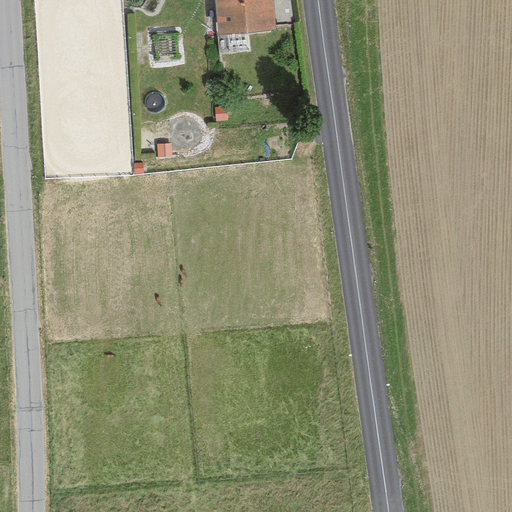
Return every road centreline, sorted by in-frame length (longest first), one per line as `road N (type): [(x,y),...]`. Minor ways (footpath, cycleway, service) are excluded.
road 1 (secondary): [(319,0),(388,511)]
road 2 (unclassified): [(14,0),(38,459),(34,511)]
